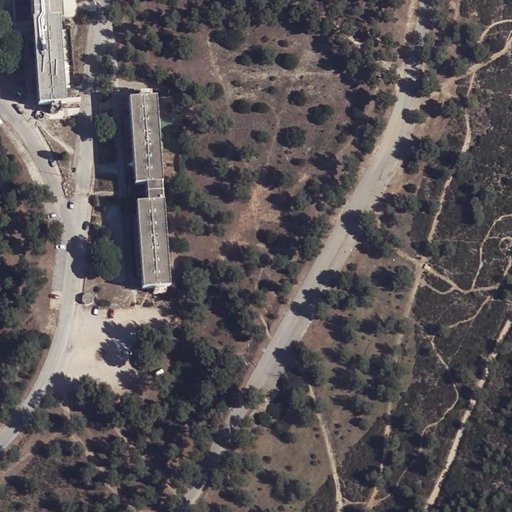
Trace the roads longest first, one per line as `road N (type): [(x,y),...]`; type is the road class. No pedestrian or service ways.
road 1 (unclassified): [(428,0),(411,89),(379,177),(182,511)]
road 2 (unclassified): [(76,241),(106,0)]
road 3 (unclassified): [(0,441),(52,365),(76,241)]
road 4 (track): [(426,511),(511,321)]
road 5 (unclassified): [(76,241),(29,134),(0,104)]
